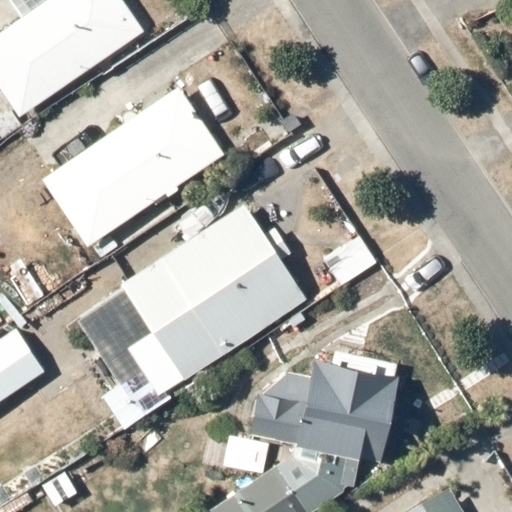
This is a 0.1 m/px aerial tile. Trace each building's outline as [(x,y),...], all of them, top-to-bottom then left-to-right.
[(145,32),(122,0),(8,0),(22,20),(0,34),(0,88),(19,117),(145,32)] [(224,152),(181,87),(44,180),(87,244),(224,152)] [(307,298),(243,203),(71,319),(119,391),(142,375),(158,399),(307,298)] [(0,401),(49,369),(20,326),(0,339),(0,401)] [(235,443),(297,454),(375,469),(387,471),(406,368),(308,350),(299,402),(244,392),(235,443)] [(297,454),(270,475),(215,511),(309,511),(375,469),(297,454)] [(466,511),(453,489),(412,511),(466,511)]
